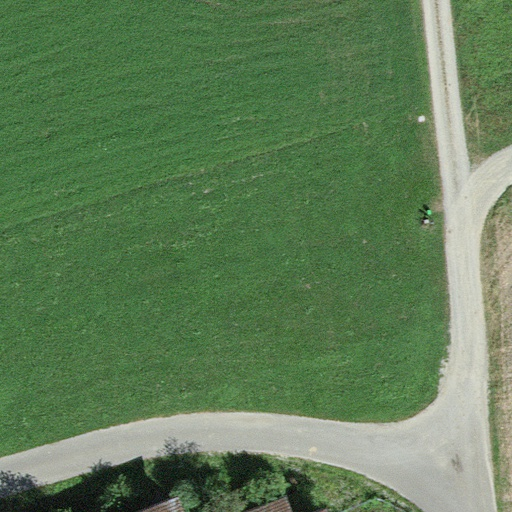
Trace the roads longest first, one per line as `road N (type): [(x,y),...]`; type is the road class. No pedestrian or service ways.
road 1 (track): [(0,478),(221,425),(408,464),(478,454),(480,195)]
road 2 (track): [(480,195),(456,0)]
